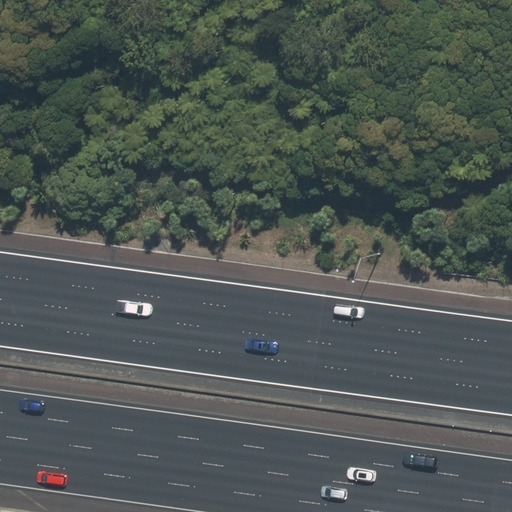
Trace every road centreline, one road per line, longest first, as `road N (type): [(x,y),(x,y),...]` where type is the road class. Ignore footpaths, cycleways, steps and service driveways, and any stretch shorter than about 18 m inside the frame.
road 1 (motorway): [(511,483),(0,413)]
road 2 (motorway): [(0,294),(511,357)]
